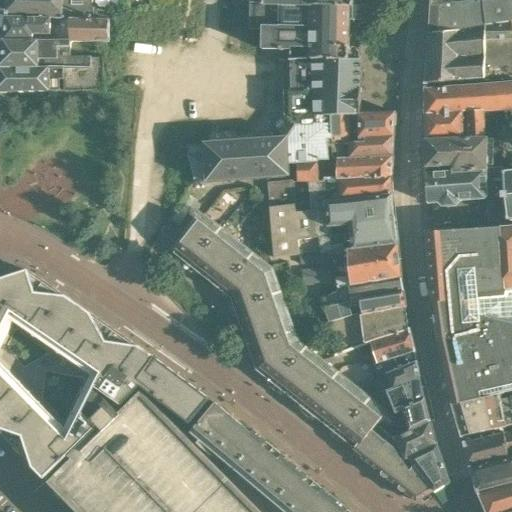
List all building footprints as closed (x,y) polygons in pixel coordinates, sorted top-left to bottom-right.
[(8,0),(7,17),(92,20),(92,8),(91,0),(8,0)] [(333,160),(331,145),(325,145),(325,124),(332,124),(332,116),(361,115),(361,114),(362,89),(360,89),(361,60),(360,61),(360,57),(360,53),(358,50),(356,48),(353,47),(351,46),(351,21),(355,21),(364,20),(364,6),(355,6),(354,0),(263,0),(264,4),(251,4),(251,29),(263,29),(263,49),(262,49),(262,63),(283,61),(284,91),(285,118),(295,127),(288,138),(232,141),(231,127),(205,129),(206,143),(204,143),(204,144),(206,182),(206,183),(267,178),(290,176),(290,162),(333,160)] [(511,0),(431,0),(429,35),(432,35),(432,33),(440,32),(441,32),(442,32),(450,30),(451,32),(452,32),(451,30),(465,28),(466,30),(468,30),(468,28),(484,25),(484,26),(485,26),(485,25),(489,25),(489,23),(501,21),(501,23),(504,23),(503,21),(511,19),(511,0)] [(91,42),(103,42),(109,42),(109,40),(109,20),(92,20),(7,17),(5,42),(71,42),(91,42)] [(429,44),(428,56),(430,56),(441,48),(441,47),(443,46),(445,45),(445,47),(484,40),(484,38),(488,38),(497,38),(497,37),(500,37),(510,37),(510,36),(511,36),(511,19),(503,21),(504,23),(501,23),(501,21),(489,23),(489,25),(485,25),(485,26),(484,26),(484,25),(468,28),(468,30),(466,30),(465,28),(451,30),(452,32),(451,32),(450,30),(442,32),(441,32),(440,32),(432,33),(432,35),(429,35),(429,44)] [(456,81),(471,80),(511,76),(511,36),(510,36),(510,37),(500,37),(497,37),(497,38),(488,38),(484,38),(484,40),(445,47),(445,45),(443,46),(441,47),(441,48),(430,56),(428,56),(426,85),(456,81)] [(104,69),(103,42),(91,42),(92,57),(71,57),(71,42),(5,42),(0,68),(50,68),(50,71),(55,71),(55,74),(64,74),(65,74),(65,70),(85,70),(85,69),(104,69)] [(64,91),(64,74),(55,74),(55,71),(50,71),(50,68),(0,68),(0,91),(1,93),(64,91)] [(65,74),(64,74),(64,91),(104,90),(104,69),(85,69),(85,70),(65,70),(65,74)] [(511,76),(471,80),(471,89),(511,84),(511,76)] [(426,85),(426,90),(426,113),(426,118),(427,140),(485,137),(484,112),(511,110),(511,84),(471,89),(471,80),(456,81),(426,85)] [(325,145),(331,145),(359,143),(359,138),(394,136),(395,113),(394,113),(361,114),(361,115),(332,116),(332,124),(325,124),(325,145)] [(331,145),(333,160),(393,156),(394,136),(359,138),(359,143),(331,145)] [(426,145),(426,168),(452,167),(452,172),(452,173),(461,174),(461,171),(487,170),(487,138),(485,138),(485,137),(427,140),(426,145)] [(194,182),(206,182),(204,144),(187,145),(187,157),(194,182)] [(392,174),(393,156),(333,160),(290,162),(290,176),(298,176),(298,183),(319,183),(319,180),(328,179),(392,174)] [(428,204),(438,203),(443,207),(455,206),(460,201),(487,199),(487,222),(511,219),(511,170),(502,171),(501,169),(487,170),(461,171),(461,174),(452,173),(452,172),(426,173),(426,178),(427,197),(428,204)] [(392,177),(392,174),(328,179),(329,197),(333,196),(334,201),(392,195),(392,177)] [(398,245),(392,195),(334,201),(333,196),(329,197),(328,179),(319,180),(319,183),(298,183),(298,176),(290,176),(267,178),(274,257),(298,255),(298,256),(321,254),(330,253),(331,253),(331,252),(398,245)] [(417,502),(433,491),(409,459),(394,439),(410,431),(403,407),(394,410),(400,425),(391,436),(383,430),(378,436),(372,431),(387,412),(297,342),(272,270),(204,215),(173,253),(231,299),(256,371),(356,451),(362,456),(363,459),(387,478),(416,502),(417,502)] [(511,227),(501,228),(428,233),(433,304),(438,339),(439,345),(477,334),(511,327),(511,227)] [(306,304),(309,314),(324,309),(360,300),(404,293),(402,279),(398,245),(331,252),(331,253),(338,291),(322,299),(318,300),(306,304)] [(331,262),(330,253),(321,254),(300,256),(301,265),(331,262)] [(333,283),(331,267),(302,270),(303,287),(333,283)] [(97,386),(124,406),(144,386),(193,423),(214,397),(142,346),(30,271),(0,281),(0,433),(47,480),(70,457),(99,428),(93,421),(84,413),(97,386)] [(361,308),(363,314),(406,308),(404,293),(360,300),(324,309),(329,322),(352,316),(349,307),(356,306),(357,308),(361,308)] [(327,323),(334,344),(337,354),(364,344),(370,341),(409,330),(408,324),(408,321),(407,321),(407,317),(407,314),(406,314),(406,310),(406,308),(363,314),(363,315),(352,316),(329,322),(327,323)] [(452,400),(511,386),(511,327),(477,334),(439,345),(441,353),(452,400)] [(415,352),(409,330),(370,341),(364,344),(366,344),(366,345),(371,344),(377,364),(380,363),(380,364),(391,360),(392,363),(395,371),(416,363),(415,352)] [(416,363),(395,371),(386,375),(393,389),(393,390),(419,379),(419,377),(416,363)] [(386,392),(394,410),(403,407),(424,400),(419,379),(393,390),(393,389),(386,392)] [(511,386),(452,400),(453,406),(500,395),(504,394),(504,393),(511,391),(511,386)] [(511,391),(504,393),(504,394),(500,395),(453,406),(462,437),(507,428),(511,426),(511,391)] [(205,456),(142,392),(49,484),(76,511),(260,511),(227,479),(193,511),(168,511),(159,502),(205,456)] [(403,407),(410,431),(430,422),(424,400),(403,407)] [(349,511),(255,432),(218,401),(195,429),(230,459),(220,471),(205,456),(159,502),(168,511),(193,511),(227,479),(260,511),(349,511)] [(436,445),(430,422),(410,431),(394,439),(409,459),(433,491),(448,482),(436,445)] [(511,426),(507,428),(462,437),(464,441),(465,444),(504,434),(511,432),(511,426)] [(465,444),(471,469),(509,459),(508,455),(511,454),(511,432),(504,434),(465,444)] [(511,458),(509,459),(471,469),(478,493),(511,484),(511,458)] [(511,511),(511,484),(478,493),(486,511),(511,511)]
